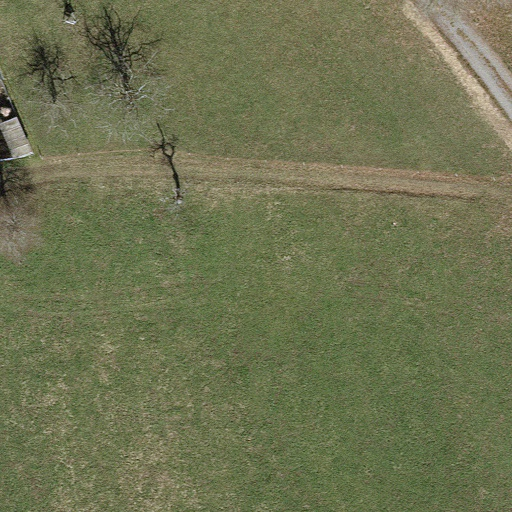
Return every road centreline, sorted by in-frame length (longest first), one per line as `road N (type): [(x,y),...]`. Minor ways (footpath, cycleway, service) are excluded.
road 1 (track): [(511,192),(170,162),(84,164),(0,180)]
road 2 (track): [(431,0),(511,100)]
